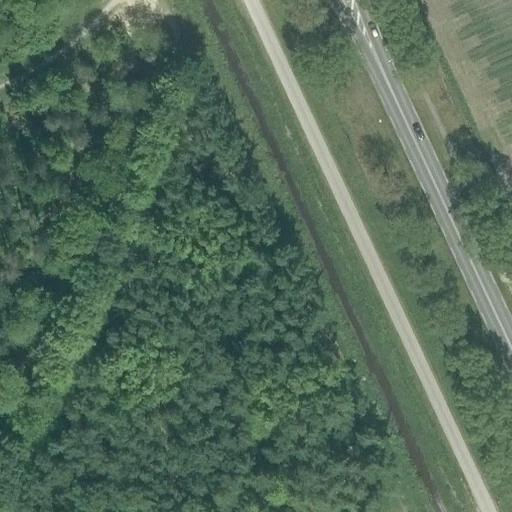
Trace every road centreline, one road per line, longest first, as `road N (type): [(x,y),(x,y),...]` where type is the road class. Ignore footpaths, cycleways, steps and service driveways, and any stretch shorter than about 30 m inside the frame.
road 1 (unclassified): [(487,511),(251,0)]
road 2 (primary): [(511,363),(343,0)]
